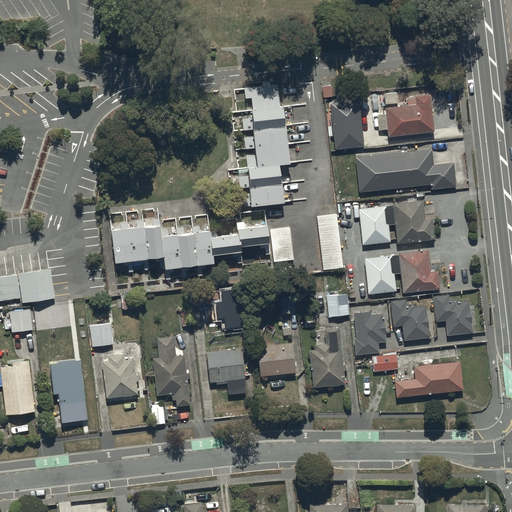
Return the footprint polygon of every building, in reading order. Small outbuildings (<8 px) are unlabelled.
[(237,178),(239,192),(249,191),(250,196),(240,197),(241,209),(285,203),(280,165),(291,164),(284,106),(279,106),(277,86),(244,90),(245,101),(250,100),(252,120),(242,121),(243,133),(253,132),(253,139),(244,140),(245,152),(247,152),(247,158),(246,158),(248,177),(237,178)] [(407,102),(384,105),(385,112),(377,113),(378,128),(387,127),(388,134),(434,129),(429,91),(414,93),(414,95),(406,96),(407,102)] [(359,98),(331,101),(335,146),(363,144),(359,98)] [(431,147),(355,155),(358,190),(430,182),(430,186),(456,184),(454,160),(433,162),(431,147)] [(392,203),(358,207),(362,243),(390,240),(388,223),(394,223),(395,241),(434,237),(432,216),(425,216),(423,197),(392,201),(392,203)] [(337,211),(317,214),(323,268),(343,265),(337,211)] [(152,222),(153,225),(144,226),(144,223),(136,224),(137,227),(129,228),(128,225),(121,226),(121,229),(112,230),(116,263),(124,262),(125,268),(128,268),(129,275),(134,274),(132,261),(140,260),(140,266),(144,265),(145,273),(150,272),(148,258),(155,257),(156,265),(160,264),(161,271),(165,270),(166,283),(172,282),(171,275),(175,275),(174,268),(181,267),(183,281),(188,280),(187,273),(190,273),(190,266),(197,265),(198,279),(203,278),(202,272),(206,271),(205,264),(215,263),(214,255),(232,253),(233,260),(237,259),(238,266),(243,266),(242,252),(243,251),(242,246),(260,244),(261,251),(265,250),(266,257),(271,257),(270,243),(268,225),(245,228),(244,224),(237,225),(238,234),(218,237),(217,232),(212,233),(212,230),(201,232),(200,228),(193,229),(193,233),(185,234),(184,230),(177,231),(178,235),(169,236),(168,232),(162,233),(161,224),(160,224),(160,221),(152,222)] [(290,225),(270,227),(273,260),(293,258),(290,225)] [(364,255),(364,256),(367,292),(396,289),(394,272),(400,271),(401,290),(439,287),(437,268),(430,269),(428,247),(398,250),(398,252),(364,255)] [(49,266),(16,271),(16,272),(20,295),(20,301),(54,296),(49,266)] [(16,272),(0,274),(0,298),(20,295),(16,272)] [(218,284),(192,287),(194,304),(212,302),(212,298),(219,297),(218,284)] [(238,289),(221,291),(223,302),(216,303),(218,319),(224,318),(226,329),(243,327),(238,289)] [(133,291),(120,293),(122,308),(135,306),(133,291)] [(347,291),(326,294),(329,315),(350,313),(347,291)] [(294,292),(280,294),(282,312),(297,310),(294,292)] [(448,292),(432,294),(435,320),(445,319),(446,333),(472,330),(468,298),(458,300),(457,297),(449,298),(448,292)] [(429,336),(425,303),(413,304),(412,302),(406,303),(405,297),(389,299),(392,325),(401,324),(403,339),(429,336)] [(30,309),(10,311),(11,320),(12,329),(12,332),(33,330),(30,309)] [(386,339),(382,310),(371,312),(371,309),(354,311),(357,335),(353,336),(355,353),(379,350),(378,340),(386,339)] [(191,310),(181,311),(182,324),(192,323),(191,310)] [(55,313),(38,315),(40,328),(37,329),(40,350),(60,347),(55,313)] [(113,342),(111,321),(88,323),(91,345),(113,342)] [(291,327),(283,328),(283,335),(291,335),(291,327)] [(345,382),(343,368),(347,368),(346,355),(342,356),(339,328),(325,330),(326,340),(314,341),(315,347),(309,348),(313,385),(330,383),(330,384),(340,383),(340,382),(345,382)] [(189,369),(186,369),(184,351),(176,352),(174,333),(157,335),(159,354),(152,355),(156,393),(166,392),(166,396),(173,395),(173,399),(177,398),(177,404),(190,402),(187,377),(190,376),(189,369)] [(257,343),(261,374),(296,370),(293,339),(257,343)] [(210,379),(216,379),(216,382),(228,381),(227,378),(245,376),(242,346),(207,349),(210,379)] [(138,391),(136,379),(139,379),(138,372),(135,372),(133,354),(124,355),(124,350),(107,352),(108,358),(102,358),(107,395),(123,393),(123,395),(132,393),(131,392),(138,391)] [(372,354),(373,369),(397,366),(395,351),(372,354)] [(13,363),(1,364),(6,412),(35,409),(29,357),(12,359),(13,363)] [(77,358),(50,362),(53,396),(59,396),(62,423),(84,420),(77,358)] [(394,378),(396,395),(462,388),(459,359),(413,364),(414,376),(394,378)] [(163,405),(151,406),(153,422),(165,421),(165,418),(168,418),(167,408),(163,408),(163,405)] [(203,511),(202,500),(185,502),(184,496),(175,497),(176,511),(203,511)] [(485,511),(486,502),(446,501),(446,511),(485,511)] [(309,511),(347,511),(348,502),(309,502),(309,511)] [(377,511),(415,511),(415,503),(377,502),(377,511)]
